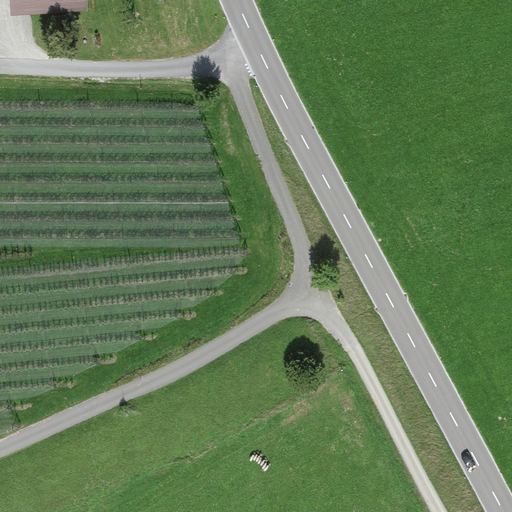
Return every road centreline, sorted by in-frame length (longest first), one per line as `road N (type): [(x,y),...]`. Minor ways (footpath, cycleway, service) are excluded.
road 1 (track): [(440,511),(316,291),(142,392),(0,452)]
road 2 (tertiary): [(504,511),(238,0)]
road 3 (track): [(0,71),(201,68),(256,44)]
road 4 (track): [(316,291),(226,58)]
